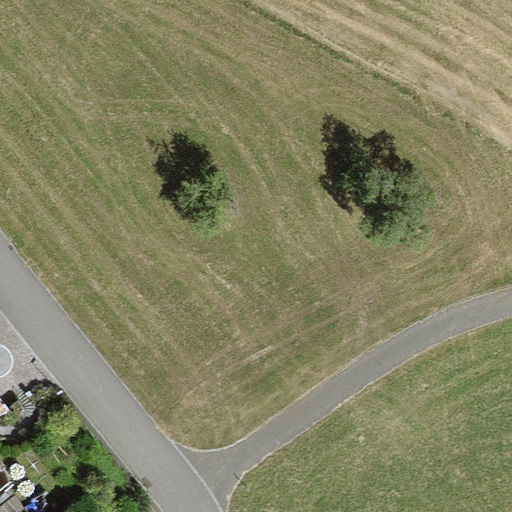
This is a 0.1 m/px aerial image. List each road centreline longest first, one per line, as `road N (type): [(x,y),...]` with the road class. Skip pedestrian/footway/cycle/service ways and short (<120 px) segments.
road 1 (track): [(511,301),(412,329),(177,488)]
road 2 (residential): [(188,511),(177,488),(0,276)]
